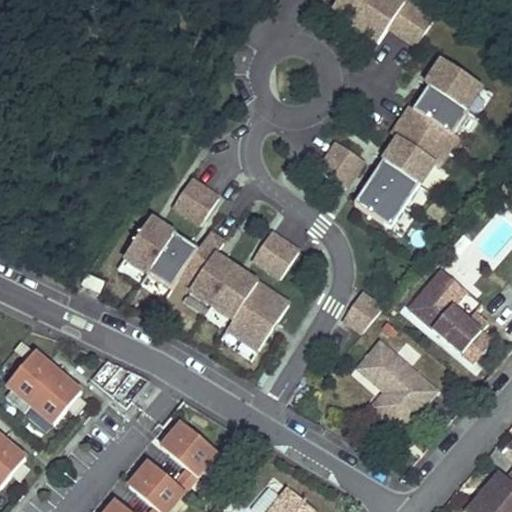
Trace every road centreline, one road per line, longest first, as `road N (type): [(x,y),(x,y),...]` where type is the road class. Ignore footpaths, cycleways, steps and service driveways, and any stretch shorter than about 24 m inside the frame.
road 1 (residential): [(265,423),(343,286),(343,260),(327,230),(257,174),(255,135),(271,113)]
road 2 (residential): [(0,283),(265,423)]
road 3 (residential): [(271,113),(297,119),(320,107),(330,83),(322,58),(287,44),(264,56),(254,80),(262,104)]
road 4 (residential): [(265,423),(394,511)]
road 5 (residential): [(417,511),(511,393)]
